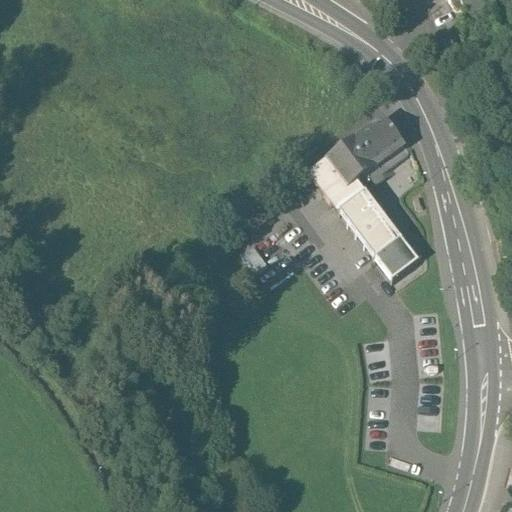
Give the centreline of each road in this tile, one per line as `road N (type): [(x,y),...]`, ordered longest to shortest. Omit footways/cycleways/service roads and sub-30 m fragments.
road 1 (secondary): [(396,68),(437,146),(459,220),(486,371)]
road 2 (track): [(0,328),(101,465),(122,511)]
road 3 (secondary): [(486,371),(464,511)]
road 4 (secondary): [(290,0),(396,68)]
